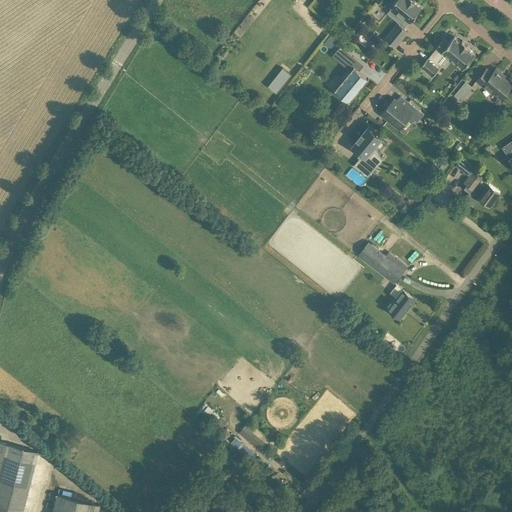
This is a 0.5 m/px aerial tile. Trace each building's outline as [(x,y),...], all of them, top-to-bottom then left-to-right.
[(185,0),(183,0),(169,18),(177,25),(178,23),(188,31),(199,18),(205,23),(212,15),(205,10),(207,8),(196,0),(191,0),(189,3),(185,0)] [(395,0),(391,5),(405,17),(399,23),(398,22),(385,38),(395,46),(408,31),(404,27),(410,21),(421,8),(414,2),(415,1),(414,0),(395,0)] [(333,31),(325,42),(331,47),(339,36),(333,31)] [(443,38),(421,66),(433,75),(439,68),(433,63),(442,51),(448,56),(463,68),(475,53),(468,47),(470,46),(463,40),(461,41),(454,36),(449,42),(443,38)] [(335,89),(340,93),(350,101),(369,78),(359,70),(364,64),(341,45),(334,53),(352,68),(335,89)] [(291,74),(284,68),(271,84),(278,89),(291,74)] [(477,80),(493,93),(494,92),(501,97),(511,84),(511,83),(501,74),(502,72),(496,68),(492,72),(487,68),(477,80)] [(460,88),(454,94),(461,99),(466,93),(460,88)] [(381,114),(399,128),(410,115),(417,121),(424,113),(408,100),(404,105),(394,98),(381,114)] [(352,145),(363,154),(355,164),(354,164),(368,176),(369,175),(368,175),(376,165),(373,162),(378,155),(372,148),(382,137),(368,126),(363,133),(362,132),(357,138),(358,139),(352,145)] [(473,170),(464,182),(467,184),(464,187),(470,192),(468,193),(476,200),(479,196),(490,204),(500,191),(489,182),(489,183),(481,177),(481,176),(473,170)] [(369,241),(358,255),(394,283),(406,266),(390,254),(388,256),(369,241)] [(388,308),(401,318),(406,311),(405,310),(407,308),(408,309),(416,298),(403,288),(388,308)] [(240,433),(259,449),(266,440),(247,425),(240,433)] [(0,511),(22,511),(37,451),(0,441),(0,511)] [(215,476),(226,485),(241,467),(230,457),(215,476)] [(97,511),(99,504),(57,493),(52,511),(97,511)] [(226,511),(248,511),(252,507),(238,497),(226,511)]
